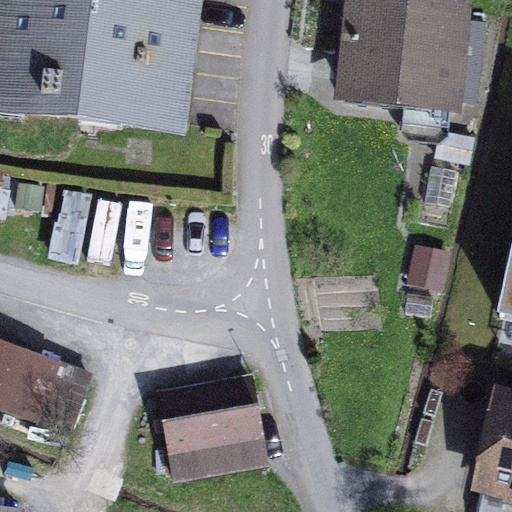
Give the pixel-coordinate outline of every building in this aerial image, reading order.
[(0,0),(0,98),(24,101),(23,108),(180,128),(196,0),(0,0)] [(454,104),(474,107),(480,86),(486,26),(410,17),(412,1),(401,0),(386,0),(385,14),(355,11),(346,92),(454,104)] [(440,148),(448,141),(454,104),(346,92),(345,106),(406,112),(404,135),(410,144),(440,148)] [(9,184),(0,182),(0,211),(4,212),(9,184)] [(100,207),(67,202),(58,253),(91,259),(100,207)] [(415,254),(409,285),(442,291),(447,260),(415,254)] [(511,269),(501,320),(511,322),(511,269)] [(0,411),(69,438),(91,380),(0,345),(0,411)] [(175,484),(266,468),(251,382),(160,398),(175,484)] [(511,496),(511,404),(501,402),(481,490),(511,496)]
